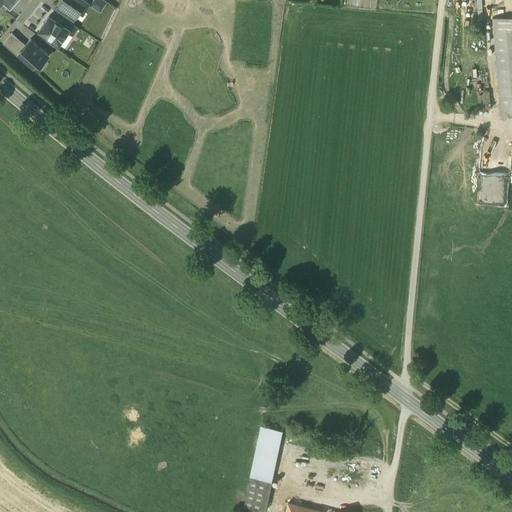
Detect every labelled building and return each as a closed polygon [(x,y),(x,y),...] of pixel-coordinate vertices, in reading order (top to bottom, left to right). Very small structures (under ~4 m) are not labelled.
[(2,0),(1,1),(10,9),(17,0),(2,0)] [(88,2),(85,0),(60,0),(57,5),(74,16),(79,8),(83,10),(88,2)] [(107,0),(106,0),(92,0),(90,4),(100,11),(107,0)] [(60,22),(49,14),(39,29),(59,43),(67,31),(69,28),(60,22)] [(511,15),(493,17),(500,107),(511,105),(511,15)] [(78,27),(64,17),(60,22),(69,28),(67,31),(73,35),(78,27)] [(16,55),(18,53),(25,44),(12,32),(2,43),(16,55)] [(49,55),(31,38),(25,44),(18,53),(33,67),(39,60),(42,63),(49,55)] [(511,105),(500,107),(499,107),(500,115),(511,114),(511,105)] [(261,429),(250,477),(271,481),(281,433),(261,429)] [(291,458),(371,478),(375,466),(294,446),(291,458)] [(271,481),(250,477),(244,506),(262,510),(265,511),(271,481)] [(311,511),(313,509),(287,502),(284,511),(311,511)]
